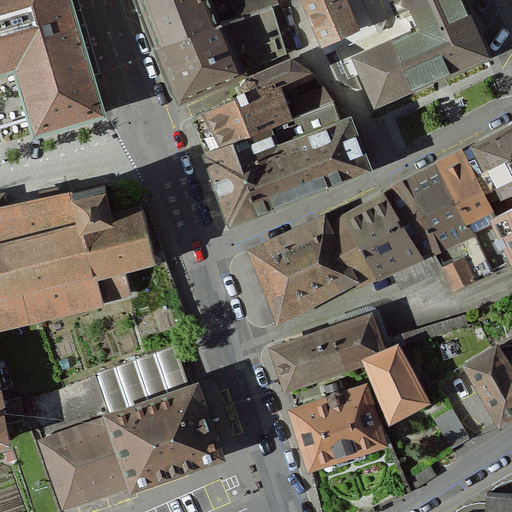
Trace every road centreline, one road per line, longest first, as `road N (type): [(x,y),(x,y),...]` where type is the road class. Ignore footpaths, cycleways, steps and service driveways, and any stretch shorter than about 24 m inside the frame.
road 1 (residential): [(200,256),(511,113)]
road 2 (residential): [(234,350),(373,295),(424,311),(511,284)]
road 3 (tertiary): [(103,0),(200,256)]
road 4 (tertiary): [(234,350),(292,511)]
road 5 (residential): [(402,511),(511,448)]
